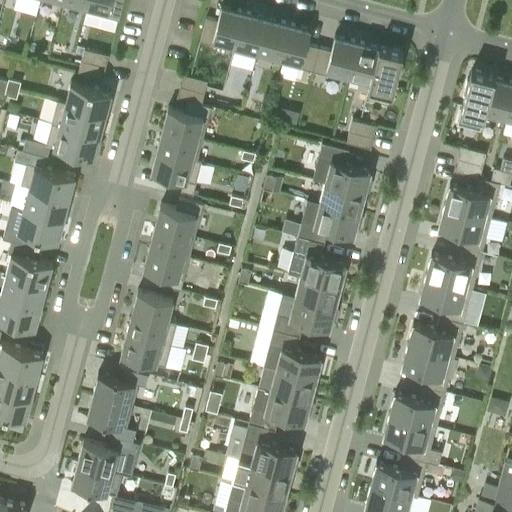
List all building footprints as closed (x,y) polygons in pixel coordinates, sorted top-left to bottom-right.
[(85,9),(87,0),(63,0),(63,3),(85,9)] [(87,0),(85,9),(119,18),(123,0),(87,0)] [(234,48),(244,10),(221,4),(217,18),(206,15),(200,39),(234,48)] [(244,10),(234,48),(256,54),(266,15),(244,10)] [(279,60),(289,21),(266,15),(256,54),(279,60)] [(313,69),(319,45),(307,41),(311,27),(289,21),(279,60),(313,69)] [(313,69),(346,78),(357,39),(335,33),(331,48),(319,45),(313,69)] [(369,84),(379,45),(357,39),(346,78),(369,84)] [(378,50),(369,84),(393,90),(397,74),(399,74),(403,60),(401,60),(403,50),(379,43),(378,50)] [(81,58),(106,64),(109,53),(84,46),(81,58)] [(78,69),(103,76),(106,64),(81,58),(78,69)] [(465,92),(461,108),(484,114),(494,75),(494,74),(472,68),(469,78),(467,77),(463,91),(465,92)] [(183,72),(180,84),(204,90),(208,79),(183,72)] [(484,114),(506,120),(511,97),(511,80),(494,75),(484,114)] [(8,77),(6,83),(18,86),(20,79),(8,76),(8,77)] [(65,101),(106,112),(112,89),(71,79),(66,100),(65,101)] [(4,91),(16,95),(18,86),(6,83),(4,91)] [(204,90),(180,84),(177,95),(187,98),(201,102),(204,90)] [(65,101),(66,100),(58,98),(52,121),(100,134),(106,112),(65,101)] [(168,105),(162,127),(202,137),(211,104),(201,102),(187,98),(184,109),(168,105)] [(352,117),(349,128),(374,135),(377,123),(352,117)] [(94,155),(100,134),(52,121),(38,118),(34,137),(26,135),(23,148),(47,154),(50,143),(94,155)] [(197,157),(202,137),(162,127),(157,148),(197,158),(197,157)] [(346,140),(371,146),(374,135),(349,128),(346,140)] [(313,176),(325,179),(365,190),(365,188),(369,189),(372,177),(368,176),(370,168),(345,162),(349,147),(322,140),(313,176)] [(458,156),(483,163),(486,150),(462,144),(458,156)] [(21,182),(29,184),(70,194),(75,173),(44,165),(47,154),(23,148),(17,147),(15,158),(27,161),(21,182)] [(197,158),(157,148),(151,169),(184,178),(181,189),(193,192),(202,158),(197,157),(197,158)] [(243,148),(241,156),(254,159),(256,151),(243,148)] [(511,157),(503,155),(500,167),(511,170),(511,157)] [(483,163),(458,156),(455,168),(476,174),(480,175),(483,163)] [(509,182),(511,172),(511,170),(500,167),(494,165),(491,178),(500,180),(509,183),(509,182)] [(267,170),(263,185),(272,187),(276,173),(267,170)] [(276,173),(272,187),(280,190),(284,175),(276,173)] [(500,180),(491,178),(480,175),(476,174),(472,187),(450,181),(444,205),(490,217),(500,180)] [(325,179),(320,200),(359,210),(365,190),(325,179)] [(64,216),(70,194),(29,184),(23,206),(64,216)] [(232,193),(229,202),(242,205),(244,196),(232,193)] [(155,223),(195,234),(203,201),(179,195),(176,206),(160,202),(155,223)] [(301,219),(298,233),(324,240),(328,225),(354,232),(356,224),(360,225),(363,213),(359,212),(359,210),(320,200),(307,197),(301,219)] [(444,205),(438,225),(461,231),(457,243),(482,250),(490,217),(444,205)] [(58,239),(64,216),(23,206),(18,226),(15,226),(12,238),(36,244),(39,233),(58,239)] [(149,244),(189,254),(195,234),(155,223),(149,244)] [(298,233),(288,269),(301,273),(340,283),(346,262),(320,255),(324,240),(298,233)] [(11,251),(6,272),(47,282),(52,260),(33,255),(36,244),(12,238),(8,250),(11,251)] [(219,240),(217,249),(229,252),(231,243),(219,240)] [(432,250),(425,274),(472,287),(482,250),(457,243),(454,256),(432,250)] [(189,254),(149,244),(143,266),(159,270),(156,281),(181,288),(189,254)] [(238,278),(248,281),(251,266),(242,264),(238,278)] [(41,304),(47,282),(6,272),(0,294),(41,304)] [(301,273),(295,294),(335,304),(340,283),(301,273)] [(425,274),(420,294),(442,300),(439,313),(463,319),(472,287),(425,274)] [(138,288),(132,310),(167,319),(168,318),(173,297),(138,288)] [(41,304),(0,294),(0,316),(35,326),(41,304)] [(217,297),(205,294),(203,302),(215,305),(217,297)] [(277,311),(273,326),(300,333),(304,318),(329,325),(331,317),(335,318),(338,306),(335,305),(335,304),(295,294),(293,304),(280,301),(277,311)] [(177,320),(168,318),(167,319),(132,310),(126,331),(171,343),(177,320)] [(413,320),(408,339),(455,352),(463,319),(439,313),(436,326),(413,320)] [(273,326),(264,363),(276,366),(316,376),(321,355),(296,348),(300,333),(273,326)] [(0,361),(38,372),(43,351),(0,339),(0,333),(1,328),(0,327),(0,361)] [(165,364),(171,343),(126,331),(118,363),(125,365),(143,369),(145,359),(165,364)] [(408,339),(402,364),(424,370),(421,382),(445,389),(455,352),(408,339)] [(196,340),(194,348),(206,351),(208,343),(196,340)] [(204,359),(206,351),(194,348),(192,356),(204,359)] [(214,372),(223,374),(227,359),(218,357),(214,372)] [(0,385),(32,394),(38,372),(0,361),(0,385)] [(143,369),(125,365),(122,376),(99,370),(93,392),(133,402),(138,381),(145,383),(148,371),(143,369)] [(276,366),(271,387),(310,397),(316,376),(276,366)] [(395,389),(389,414),(435,426),(445,389),(421,382),(417,395),(401,391),(395,389)] [(253,403),(249,419),(275,427),(279,411),(305,418),(307,410),(311,411),(314,400),(310,399),(310,397),(271,387),(258,383),(253,403)] [(26,416),(32,394),(0,385),(0,419),(3,410),(26,416)] [(109,432),(133,438),(136,426),(127,424),(133,402),(93,392),(87,414),(112,420),(109,432)] [(182,415),(190,418),(193,406),(185,404),(182,415)] [(389,414),(383,433),(406,439),(402,452),(427,459),(438,462),(442,448),(430,445),(435,426),(389,414)] [(187,429),(190,418),(182,415),(179,427),(187,429)] [(249,419),(239,456),(291,469),(292,468),(296,469),(299,457),(295,456),(297,448),(271,442),(275,427),(249,419)] [(78,459),(122,471),(123,469),(118,468),(123,448),(130,450),(133,438),(109,432),(106,443),(83,437),(78,459)] [(189,465),(199,467),(202,453),(193,450),(189,465)] [(377,459),(371,482),(412,493),(417,494),(427,459),(402,452),(399,465),(377,459)] [(494,498),(490,511),(511,511),(511,454),(506,453),(504,457),(497,484),(493,498),(494,498)] [(239,456),(234,477),(286,490),(291,469),(239,456)] [(117,492),(122,471),(78,459),(72,481),(113,491),(117,492)] [(455,466),(452,477),(462,480),(465,468),(455,466)] [(168,470),(165,482),(173,484),(176,472),(168,470)] [(234,477),(224,511),(252,511),(255,505),(280,511),(286,490),(234,477)] [(485,480),(481,495),(493,498),(497,484),(485,480)] [(371,482),(365,503),(388,509),(386,511),(406,511),(412,493),(371,482)] [(134,496),(117,492),(113,491),(110,503),(131,508),(134,509),(137,498),(134,496)] [(490,511),(494,498),(493,498),(481,495),(478,495),(473,511),(490,511)] [(25,511),(27,503),(5,497),(1,511),(25,511)] [(133,511),(134,509),(110,503),(107,511),(133,511)]
